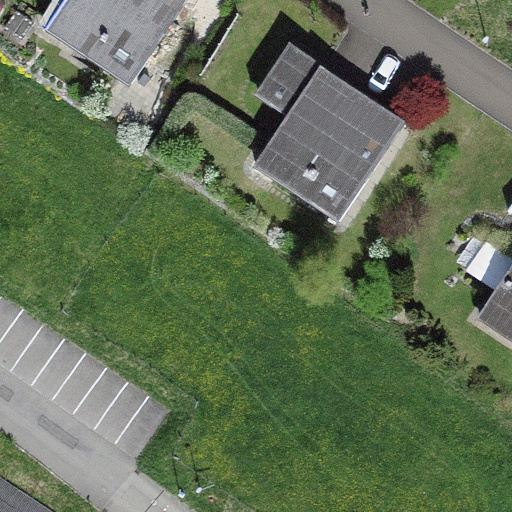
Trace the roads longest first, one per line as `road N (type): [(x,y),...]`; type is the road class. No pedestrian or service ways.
road 1 (residential): [(355,0),(511,106)]
road 2 (residential): [(0,405),(145,506)]
